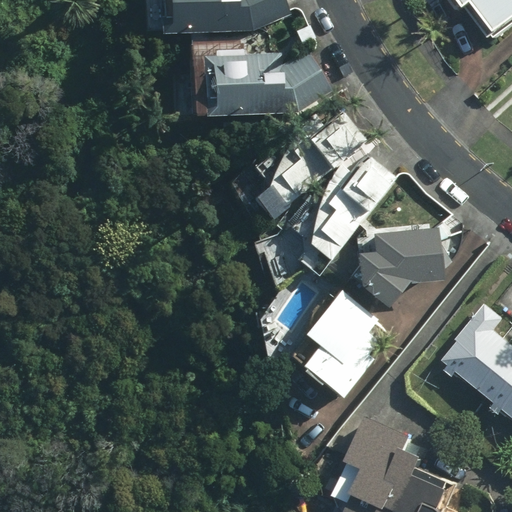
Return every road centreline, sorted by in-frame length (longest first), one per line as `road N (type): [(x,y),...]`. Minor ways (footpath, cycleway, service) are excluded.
road 1 (unknown): [(511,224),(396,381),(415,426),(504,511)]
road 2 (residential): [(333,0),(415,126),(511,211)]
